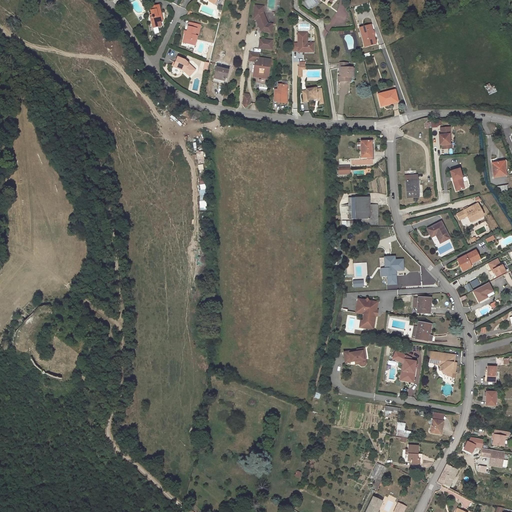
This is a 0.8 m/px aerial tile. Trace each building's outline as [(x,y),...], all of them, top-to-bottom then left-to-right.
[(196,0),(198,1),(199,0),(202,2),(206,6),(205,7),(210,11),(218,2),(215,0),(196,0)] [(154,7),(144,8),(146,16),(146,19),(144,19),(145,25),(146,30),(152,29),(151,24),(154,23),(156,23),(154,7)] [(265,12),(256,11),(254,25),(257,25),(261,36),(272,38),(273,29),(268,28),(264,17),(265,12)] [(197,29),(187,27),(186,31),(185,30),(183,35),(181,42),(180,42),(179,46),(186,48),(187,44),(192,45),(193,41),(194,41),(197,29)] [(369,31),(358,34),(363,53),(369,51),(368,48),(373,46),(369,31)] [(298,49),(293,49),(292,57),(298,57),(298,58),(300,58),(300,56),(303,56),(302,58),(309,58),(309,56),(313,56),(313,49),(307,49),(307,38),(298,38),(298,49)] [(273,46),(260,44),(259,53),(272,54),(273,46)] [(259,58),(249,57),(248,65),(256,66),(254,79),(259,79),(259,77),(264,78),(264,80),(269,80),(271,65),(259,63),(259,58)] [(179,61),(172,58),(167,67),(174,71),(175,69),(179,71),(183,76),(188,71),(179,61)] [(189,72),(188,71),(183,76),(179,71),(175,69),(174,71),(178,73),(183,78),(189,72)] [(347,69),(340,69),(339,75),(341,75),(341,83),(339,83),(337,83),(337,88),(349,89),(350,84),(352,84),(352,75),(347,75),(347,69)] [(228,75),(216,73),(213,91),(221,92),(221,86),(226,87),(228,75)] [(495,86),(492,88),(490,84),(485,86),(489,95),(497,92),(495,86)] [(279,96),(274,95),(273,107),(278,107),(277,110),(288,110),(288,101),(286,100),(287,92),(279,91),(279,96)] [(395,92),(378,97),(381,109),(390,107),(390,105),(397,103),(395,92)] [(306,96),(302,97),(303,108),(307,107),(307,106),(313,105),(316,105),(316,106),(318,106),(322,106),(321,95),(316,95),(316,94),(306,95),(306,96)] [(446,132),(447,132),(446,125),(437,126),(438,132),(435,133),(436,142),(438,142),(439,147),(445,147),(444,142),(446,142),(446,132)] [(379,165),(379,150),(369,149),(369,151),(366,151),(366,157),(369,157),(369,165),(379,165)] [(490,170),(502,169),(501,158),(499,158),(499,155),(489,156),(490,170)] [(452,193),(460,191),(459,184),(457,184),(456,181),(458,180),(456,172),(447,174),(452,193)] [(404,204),(417,202),(414,185),(413,185),(412,181),(401,183),(404,204)] [(375,212),(375,205),(355,205),(355,226),(375,226),(375,212)] [(468,225),(481,218),(475,205),(455,216),(458,221),(465,218),(468,225)] [(384,212),(375,212),(375,226),(375,232),(384,232),(384,212)] [(447,241),(439,225),(425,232),(427,237),(432,234),(434,238),(438,245),(447,241)] [(467,268),(479,262),(474,254),(458,263),(464,274),(469,271),(467,268)] [(405,271),(404,259),(396,259),(396,256),(384,257),(384,268),(381,268),(381,277),(387,277),(388,285),(398,285),(397,271),(405,271)] [(492,275),(494,279),(503,274),(499,267),(498,267),(495,261),(486,266),(490,272),(491,272),(492,275)] [(368,286),(367,262),(353,263),(354,286),(368,286)] [(470,282),(473,288),(480,284),(478,279),(470,282)] [(470,283),(465,285),(468,292),(473,290),(470,283)] [(488,293),(484,285),(469,293),(474,304),(483,300),(481,297),(488,293)] [(435,321),(436,311),(425,310),(421,310),(420,320),(424,320),(424,324),(437,326),(437,321),(435,321)] [(371,333),(370,340),(380,342),(382,328),(380,328),(381,322),(383,323),(384,315),(376,313),(374,311),(372,312),(365,311),(362,325),(371,326),(369,333),(371,333)] [(424,339),(423,352),(436,353),(437,347),(434,347),(435,337),(425,336),(424,339)] [(404,359),(405,359),(407,355),(395,351),(392,360),(403,364),(404,359)] [(370,360),(362,361),(363,364),(368,363),(369,371),(371,371),(372,371),(370,360)] [(355,363),(349,364),(351,375),(360,373),(361,376),(365,375),(365,376),(367,378),(370,378),(372,375),(371,371),(369,371),(368,363),(363,364),(355,365),(355,363)] [(399,374),(409,378),(410,375),(411,376),(409,385),(411,385),(409,394),(419,396),(422,376),(417,375),(418,372),(402,366),(399,374)] [(461,380),(462,370),(438,366),(436,376),(442,378),(443,379),(447,380),(448,381),(447,385),(450,389),(452,389),(453,390),(453,391),(458,391),(459,388),(462,389),(463,381),(461,380)] [(484,381),(493,382),(494,372),(485,371),(484,381)] [(493,395),(484,394),(482,407),(492,409),(493,395)] [(386,406),(384,414),(391,415),(391,413),(399,414),(400,408),(386,406)] [(447,442),(449,430),(439,428),(437,440),(447,442)] [(509,433),(492,431),(491,434),(494,435),(493,445),(503,446),(505,437),(508,437),(509,433)] [(483,440),(471,437),(469,441),(468,441),(464,449),(472,453),(475,447),(481,448),(483,440)] [(480,456),(490,458),(489,464),(502,466),(504,452),(482,449),(480,456)] [(425,460),(426,452),(415,450),(415,455),(411,455),(410,459),(414,460),(413,466),(418,467),(418,469),(425,470),(425,468),(430,469),(431,461),(425,460)] [(434,485),(445,490),(449,483),(447,482),(450,475),(453,477),(456,471),(450,468),(445,465),(434,485)] [(393,472),(383,466),(377,478),(387,483),(393,472)] [(376,490),(381,482),(376,479),(372,487),(376,490)] [(378,501),(372,511),(385,511),(388,506),(378,501)]
